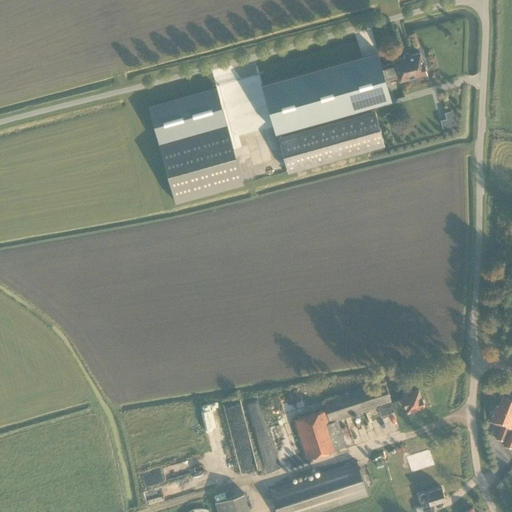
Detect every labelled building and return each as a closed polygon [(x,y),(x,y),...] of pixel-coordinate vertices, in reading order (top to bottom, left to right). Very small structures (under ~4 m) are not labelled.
[(377,52),(262,84),(275,132),(391,100),(377,52)] [(395,62),(382,66),(386,81),(400,77),(401,81),(427,74),(426,71),(427,69),(426,65),(424,64),(421,52),(409,55),(408,53),(403,54),(404,57),(394,59),(395,62)] [(227,125),(216,86),(148,105),(159,142),(159,144),(160,144),(227,125)] [(457,108),(448,110),(449,116),(444,118),(446,126),(460,123),(457,108)] [(375,111),(277,137),(287,173),(385,146),(375,111)] [(290,129),(291,131),(322,123),(322,120),(290,129)] [(244,183),(227,125),(160,144),(176,202),(244,183)] [(402,398),(391,402),(384,380),(323,400),(326,409),(294,420),(306,458),(346,445),(338,420),(377,407),(380,415),(405,407),(407,413),(417,409),(417,408),(425,406),(424,403),(425,401),(424,398),(421,397),(419,388),(401,394),(402,398)] [(511,398),(502,395),(498,405),(496,404),(493,411),(492,411),(491,412),(490,413),(490,414),(491,415),(491,416),(489,421),(501,425),(495,438),(504,442),(503,446),(511,449),(511,432),(510,432),(511,426),(511,423),(511,422),(511,398)] [(244,398),(227,402),(243,471),(260,467),(244,398)] [(258,436),(271,432),(259,398),(246,402),(258,436)] [(205,408),(209,416),(222,411),(219,403),(205,408)] [(433,461),(429,449),(406,457),(410,468),(433,461)] [(313,511),(367,495),(356,460),(268,488),(275,511),(313,511)] [(446,500),(442,487),(418,495),(424,511),(429,511),(434,510),(432,505),(446,500)] [(250,511),(244,492),(214,501),(217,511),(250,511)]
